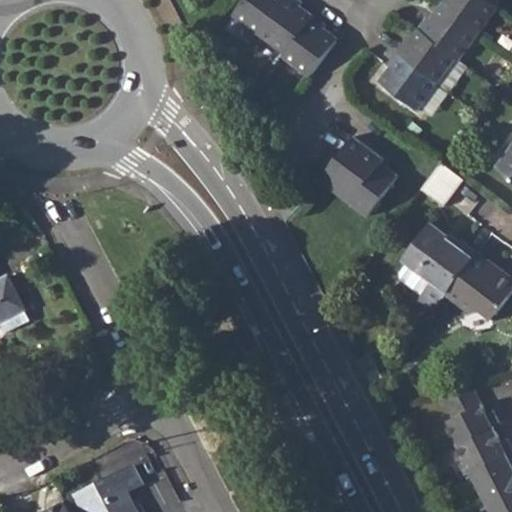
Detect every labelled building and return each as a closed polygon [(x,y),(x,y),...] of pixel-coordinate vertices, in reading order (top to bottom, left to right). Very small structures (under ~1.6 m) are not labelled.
[(281,56),(309,77),(338,39),(324,28),(325,25),(300,6),(302,2),(299,0),(243,0),(232,15),(284,53),(281,56)] [(380,84),(417,113),(457,59),(460,62),(500,9),(497,6),(501,0),(447,0),(431,22),(428,20),(409,45),(406,42),(388,67),(390,69),(380,84)] [(350,204),(368,218),(398,178),(380,164),(383,160),(355,138),(325,178),(353,200),(350,204)] [(511,145),(494,169),(511,181),(511,145)] [(462,182),(439,165),(423,185),(446,202),(462,182)] [(446,202),(423,185),(419,192),(441,209),(446,202)] [(460,241),(458,244),(455,247),(444,239),(444,237),(427,224),(399,260),(403,263),(395,274),(395,280),(432,311),(444,295),(475,252),(460,241)] [(446,235),(444,237),(444,239),(455,247),(458,244),(446,235)] [(511,289),(511,278),(475,252),(444,295),(468,314),(480,311),(490,319),(511,289)] [(0,315),(23,303),(6,272),(0,275),(0,315)] [(0,315),(0,319),(5,329),(30,315),(23,303),(0,315)] [(511,511),(511,447),(507,438),(500,441),(491,425),(498,422),(491,408),(485,411),(473,388),(443,396),(454,416),(447,419),(459,442),(456,443),(465,460),(462,461),(476,490),(479,488),(491,511),(511,511)] [(143,453),(148,478),(164,475),(159,449),(143,453)] [(138,511),(127,490),(143,482),(134,465),(77,495),(85,511),(138,511)] [(69,511),(64,501),(41,511),(69,511)]
